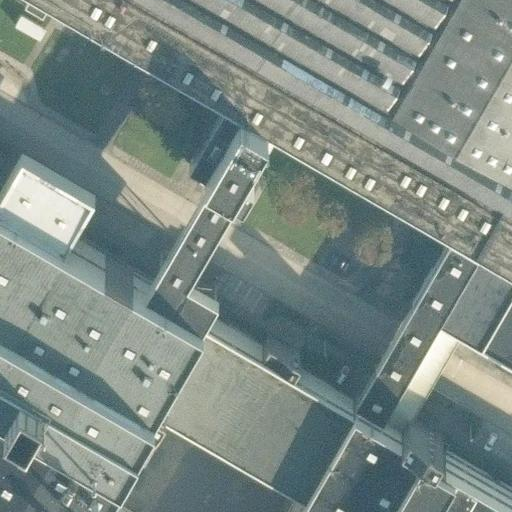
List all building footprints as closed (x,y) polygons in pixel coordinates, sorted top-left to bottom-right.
[(511,0),(46,0),(222,101),(183,171),(193,177),(185,186),(216,203),(229,209),(274,130),(429,220),(511,75),(511,0)] [(511,75),(429,220),(461,238),(410,326),(400,344),(429,361),(439,343),(453,319),(511,352),(511,75)] [(216,281),(184,262),(202,229),(212,211),(216,203),(185,186),(182,194),(172,212),(154,246),(0,154),(0,511),(83,511),(136,426),(147,432),(174,383),(159,375),(206,302),(216,281)] [(511,511),(511,479),(398,414),(429,361),(400,344),(369,397),(206,302),(159,375),(174,383),(316,464),(288,511),(511,511)] [(138,511),(116,499),(108,511),(138,511)]
